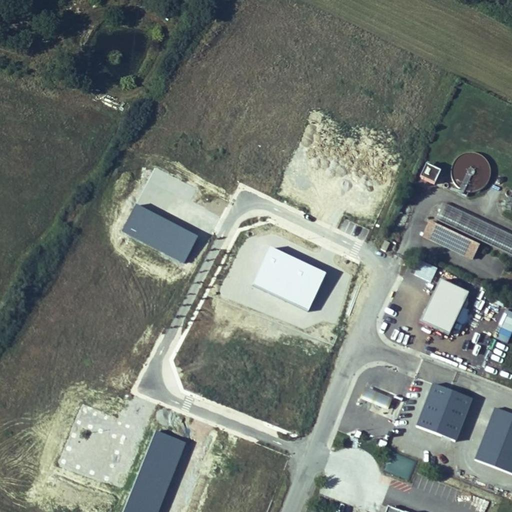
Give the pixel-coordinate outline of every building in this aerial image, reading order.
[(485,190),(487,158),(459,156),(458,170),(453,170),(452,187),(485,190)] [(430,189),(435,177),(420,171),(415,182),(430,189)] [(511,241),(430,203),(422,219),(511,261),(511,241)] [(430,242),(436,229),(421,222),(415,236),(430,243),(430,242)] [(471,246),(436,229),(430,242),(465,258),(471,246)] [(448,338),(466,295),(437,282),(418,324),(448,338)] [(415,430),(456,443),(470,398),(429,385),(415,430)] [(511,475),(511,415),(492,409),(473,462),(511,475)] [(382,471),(408,481),(416,462),(390,451),(382,471)]
